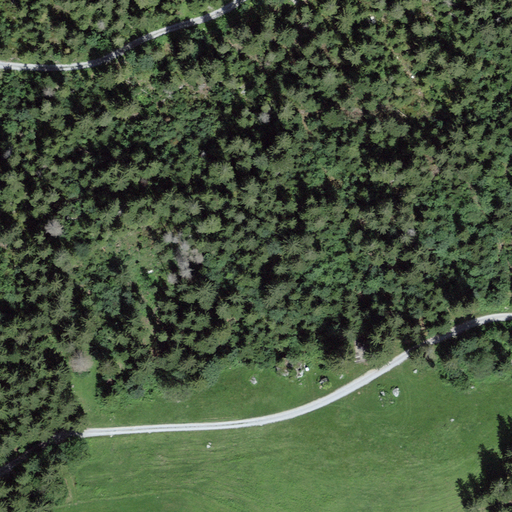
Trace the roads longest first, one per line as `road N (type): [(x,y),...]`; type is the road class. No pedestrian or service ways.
road 1 (track): [(0,473),(71,435),(283,415),(460,329),(511,317)]
road 2 (track): [(242,0),(89,64),(0,65)]
